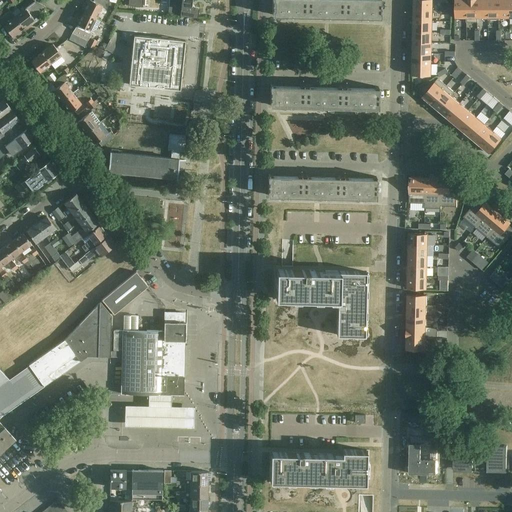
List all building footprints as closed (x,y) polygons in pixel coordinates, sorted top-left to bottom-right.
[(109,1),(106,0),(93,0),(93,1),(90,0),(89,0),(84,12),(96,18),(102,6),(106,8),(108,5),(114,7),(115,4),(109,1)] [(192,0),(169,0),(168,14),(191,17),(197,18),(198,9),(194,8),(194,7),(194,6),(193,5),(192,5),(192,0)] [(272,0),(272,15),(280,15),(290,15),(297,15),(308,15),(308,0),(272,0)] [(344,0),(308,0),(308,15),(317,16),(326,16),(328,16),(335,16),(344,16),(344,0)] [(380,0),(344,0),(344,16),(354,17),(363,17),(365,17),(372,17),(380,17),(380,0)] [(413,0),(414,10),(433,10),(432,0),(413,0)] [(455,0),(455,17),(466,17),(467,17),(466,0),(455,0)] [(466,0),(467,17),(466,17),(466,22),(478,22),(478,17),(477,17),(477,0),(466,0)] [(488,0),(477,0),(477,17),(478,17),(488,17),(488,0)] [(488,0),(488,17),(488,20),(499,20),(499,17),(498,0),(488,0)] [(498,0),(499,17),(510,17),(509,0),(498,0)] [(35,1),(25,8),(14,17),(23,28),(34,19),(33,18),(46,7),(35,1)] [(414,10),(413,20),(432,21),(433,10),(414,10)] [(72,33),(88,41),(91,35),(92,32),(95,34),(101,21),(96,18),(84,12),(77,25),(72,33)] [(23,28),(14,17),(3,25),(12,36),(23,28)] [(413,20),(413,31),(432,32),(432,21),(413,20)] [(413,31),(413,42),(432,42),(432,32),(413,31)] [(88,41),(72,33),(69,39),(84,48),(88,41)] [(161,38),(134,35),(131,63),(129,85),(147,86),(162,88),(180,90),(185,40),(167,39),(161,38)] [(413,42),(413,53),(432,53),(432,42),(413,42)] [(53,44),(42,52),(50,64),(61,55),(53,44)] [(50,64),(42,52),(31,61),(39,72),(50,64)] [(413,53),(412,64),(431,64),(432,53),(413,53)] [(431,64),(412,64),(412,75),(415,75),(415,77),(420,77),(420,75),(431,75),(431,64)] [(64,74),(64,75),(52,84),(56,89),(53,90),(62,101),(73,93),(65,82),(68,80),(65,75),(64,74)] [(423,96),(431,104),(447,85),(438,78),(427,91),(426,90),(423,93),(425,94),(423,96)] [(271,84),(270,105),(278,105),(295,106),(306,106),(306,87),(271,86),(271,84)] [(447,85),(431,104),(440,111),(452,96),(455,92),(447,85)] [(342,88),(306,87),(306,106),(315,106),(333,107),(342,107),(342,88)] [(378,87),(378,89),(342,88),(342,107),(352,107),(370,108),(378,108),(378,87)] [(81,104),(73,93),(62,101),(70,112),(81,104)] [(452,96),(440,111),(448,118),(460,103),(452,96)] [(0,102),(0,118),(12,109),(4,100),(0,102)] [(460,103),(448,118),(456,125),(468,110),(460,103)] [(20,120),(12,109),(0,118),(0,144),(11,134),(7,129),(19,119),(20,120)] [(468,110),(456,125),(464,132),(477,117),(468,110)] [(100,122),(92,111),(77,122),(86,133),(97,124),(100,122)] [(477,117),(464,132),(473,139),(485,124),(477,117)] [(105,135),(97,124),(86,133),(87,134),(86,137),(88,139),(90,138),(94,144),(98,142),(101,146),(115,136),(111,131),(105,135)] [(485,124),(473,139),(481,145),(493,131),(485,124)] [(19,128),(11,134),(0,144),(0,157),(17,145),(21,149),(34,139),(27,129),(23,132),(19,128)] [(493,131),(481,145),(490,153),(502,138),(493,131)] [(175,135),(169,134),(167,150),(171,151),(171,158),(120,153),(110,152),(108,171),(168,177),(167,192),(180,193),(182,165),(181,165),(181,161),(178,161),(179,151),(184,152),(185,136),(175,135)] [(40,155),(34,147),(24,156),(29,163),(40,155)] [(34,173),(21,183),(29,194),(42,184),(41,183),(45,181),(45,182),(59,171),(51,161),(37,171),(38,172),(35,174),(34,173)] [(268,174),(268,176),(268,195),(293,196),(304,196),(304,177),(269,176),(269,174),(268,174)] [(376,198),(376,176),(375,176),(375,179),(340,178),(340,197),(350,197),(368,198),(376,198)] [(340,178),(304,177),(304,196),(313,196),(330,197),(340,197),(340,178)] [(409,203),(425,203),(426,178),(425,181),(419,180),(419,178),(410,177),(409,177),(409,185),(409,186),(409,194),(409,203)] [(441,208),(441,206),(442,178),(433,178),(433,181),(426,181),(427,178),(426,178),(425,203),(425,208),(441,208)] [(441,206),(457,206),(458,181),(450,181),(450,179),(442,178),(441,206)] [(83,203),(76,193),(64,203),(68,208),(63,212),(66,216),(71,212),(83,203)] [(490,210),(491,210),(492,208),(485,202),(484,204),(478,199),(463,216),(476,227),(490,210)] [(91,213),(83,203),(71,212),(78,222),(91,213)] [(64,216),(57,208),(53,211),(59,220),(64,216)] [(476,227),(488,237),(504,218),(497,212),(496,214),(491,210),(490,210),(476,227)] [(98,223),(91,213),(78,222),(84,229),(81,231),(80,229),(71,236),(75,241),(74,242),(75,243),(82,238),(88,234),(87,232),(98,223)] [(56,228),(46,216),(37,223),(46,235),(56,228)] [(504,218),(488,237),(500,247),(511,233),(511,227),(509,225),(511,223),(504,218)] [(72,228),(67,222),(63,225),(68,231),(72,228)] [(46,235),(37,223),(26,231),(35,243),(46,235)] [(107,234),(100,225),(88,234),(82,238),(86,243),(81,246),(85,251),(107,234)] [(32,244),(23,233),(13,241),(21,252),(32,244)] [(71,236),(69,233),(63,237),(69,246),(74,242),(75,241),(71,236)] [(408,233),(408,244),(427,245),(428,233),(408,233)] [(115,245),(109,236),(85,254),(77,262),(69,268),(72,272),(97,253),(100,257),(115,245)] [(56,238),(50,242),(54,247),(60,243),(56,238)] [(21,252),(13,241),(3,248),(11,259),(21,252)] [(408,244),(408,255),(427,255),(427,245),(408,244)] [(11,259),(3,248),(0,250),(0,264),(1,267),(11,259)] [(38,253),(34,248),(30,251),(33,257),(38,253)] [(57,252),(52,257),(55,261),(60,258),(59,256),(60,256),(57,252)] [(28,266),(31,264),(24,255),(19,258),(24,264),(28,266)] [(408,255),(408,266),(427,266),(427,255),(408,255)] [(77,262),(74,258),(66,265),(69,268),(77,262)] [(13,271),(18,268),(14,262),(9,265),(13,271)] [(408,266),(407,277),(427,277),(427,266),(408,266)] [(148,286),(136,272),(102,300),(114,314),(148,286)] [(407,277),(407,288),(426,288),(427,277),(407,277)] [(0,292),(0,297),(4,303),(9,298),(3,290),(0,292)] [(407,294),(407,305),(426,306),(426,295),(407,294)] [(112,314),(101,301),(65,339),(80,361),(85,357),(88,356),(110,357),(110,351),(112,314)] [(407,305),(407,316),(426,317),(426,306),(407,305)] [(164,312),(164,322),(164,331),(162,331),(162,330),(123,330),(123,352),(110,351),(110,357),(122,357),(122,393),(149,394),(171,395),(183,395),(184,385),(184,378),(184,376),(182,376),(183,341),(185,341),(185,340),(184,340),(184,313),(167,312),(165,312),(164,312)] [(407,316),(406,327),(425,327),(426,317),(407,316)] [(406,327),(406,338),(425,338),(425,327),(406,327)] [(406,338),(406,349),(425,350),(425,338),(406,338)] [(80,361),(65,339),(28,365),(29,366),(44,386),(68,369),(67,367),(70,365),(71,367),(80,361)] [(0,417),(2,415),(44,386),(29,366),(10,380),(0,369),(0,417)] [(171,395),(149,394),(148,401),(148,406),(139,405),(128,405),(125,405),(125,425),(128,425),(139,426),(152,426),(166,426),(180,427),(190,427),(194,427),(194,407),(190,406),(180,406),(171,406),(171,401),(171,395)] [(405,413),(404,421),(416,422),(417,414),(405,413)] [(355,415),(355,423),(365,423),(365,419),(365,415),(355,415)] [(0,453),(15,439),(0,422),(0,453)] [(410,443),(409,473),(440,474),(440,444),(431,443),(430,461),(421,461),(421,443),(410,443)] [(488,465),(497,466),(497,445),(488,445),(488,455),(485,455),(485,466),(487,466),(488,466),(488,465)] [(507,445),(497,445),(497,466),(506,466),(507,466),(509,466),(510,455),(507,455),(507,445)] [(473,466),(476,466),(476,454),(473,454),(473,452),(454,451),(454,465),(472,465),(472,466),(473,466)] [(110,469),(110,480),(110,487),(132,488),(132,479),(125,478),(125,471),(125,470),(110,469)] [(163,470),(132,470),(132,471),(125,471),(125,478),(132,479),(132,488),(131,499),(162,500),(163,470)] [(208,471),(190,471),(190,480),(185,480),(185,479),(177,479),(176,484),(185,484),(208,485),(208,479),(210,479),(210,472),(208,472),(208,471)] [(210,485),(208,485),(185,484),(185,492),(176,492),(176,497),(190,497),(208,498),(208,492),(210,492),(210,485)] [(190,497),(189,510),(207,510),(207,505),(210,505),(210,498),(208,498),(190,497)] [(58,499),(53,503),(60,511),(65,508),(58,499)] [(120,500),(110,500),(109,511),(130,511),(131,500),(120,500)] [(59,511),(60,511),(53,503),(49,506),(53,511),(59,511)]
